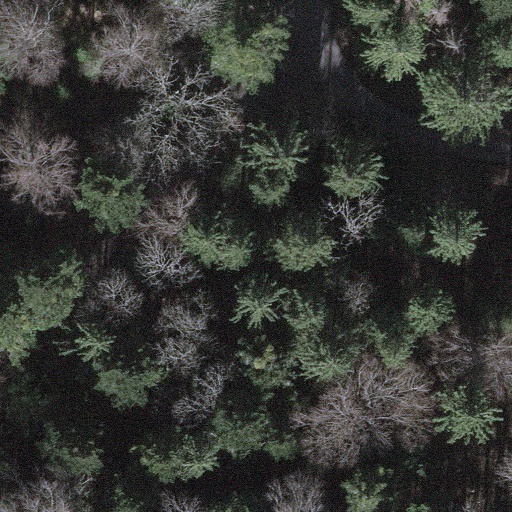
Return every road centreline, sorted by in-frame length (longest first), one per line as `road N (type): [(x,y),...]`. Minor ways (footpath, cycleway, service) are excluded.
road 1 (track): [(316,36),(251,82),(0,356)]
road 2 (unclassified): [(311,0),(316,36),(364,99),(428,130),(511,146)]
